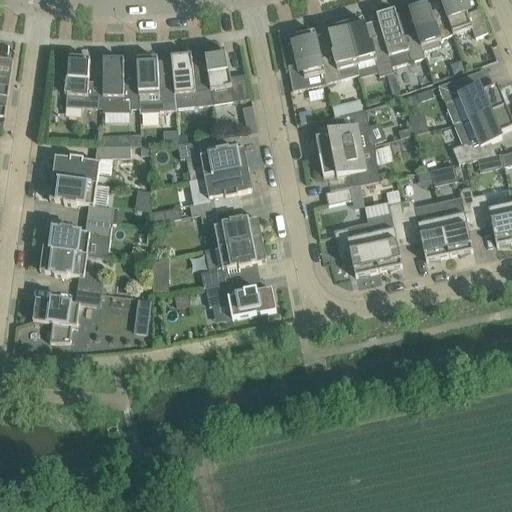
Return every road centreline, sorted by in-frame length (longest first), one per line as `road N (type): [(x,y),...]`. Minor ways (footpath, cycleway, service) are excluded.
road 1 (residential): [(250,0),(311,306),(335,315),(511,276)]
road 2 (residential): [(0,305),(40,6)]
road 3 (unclassified): [(212,0),(154,10),(40,6)]
